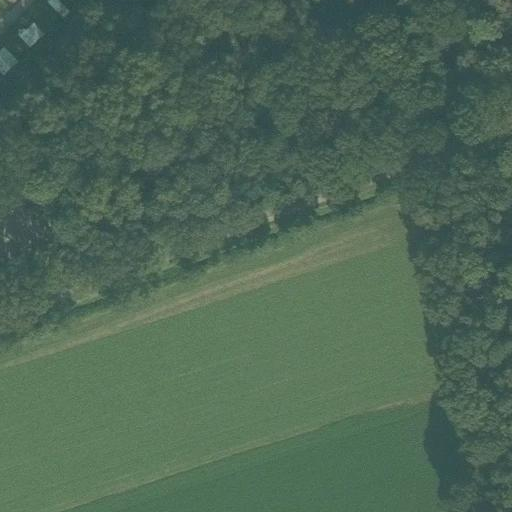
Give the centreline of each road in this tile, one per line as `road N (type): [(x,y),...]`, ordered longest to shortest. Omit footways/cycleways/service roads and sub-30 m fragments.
road 1 (unclassified): [(0,315),(511,126)]
road 2 (track): [(486,511),(416,163)]
road 3 (track): [(0,174),(176,0)]
